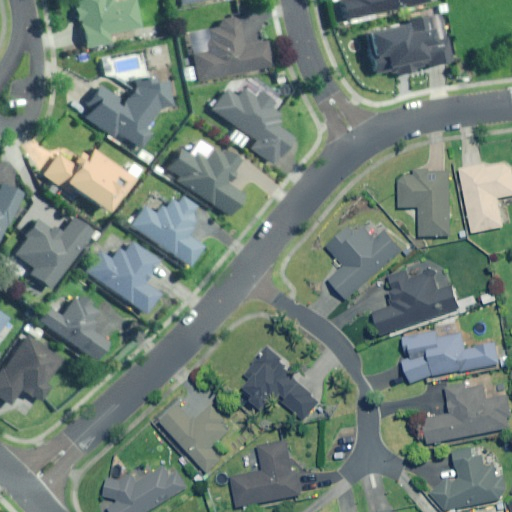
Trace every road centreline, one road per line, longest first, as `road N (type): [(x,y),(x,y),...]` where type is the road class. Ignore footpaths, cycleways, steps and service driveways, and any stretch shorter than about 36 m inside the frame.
road 1 (residential): [(246,272),(25,488)]
road 2 (residential): [(246,272),(329,334),(353,365),(367,396),(370,451)]
road 3 (residential): [(361,142),(246,272)]
road 4 (residential): [(361,142),(318,75),(295,0)]
road 5 (residential): [(511,106),(407,123),(361,142)]
